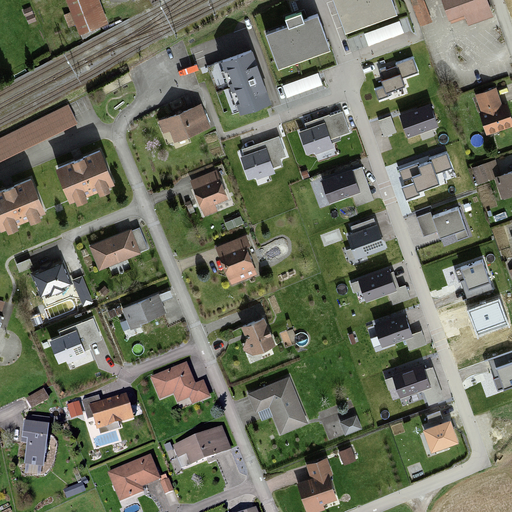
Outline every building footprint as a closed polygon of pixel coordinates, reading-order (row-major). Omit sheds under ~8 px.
[(65,0),(81,38),(107,28),(95,0),(65,0)] [(333,0),(345,31),(397,13),(392,0),(333,0)] [(423,0),(410,0),(421,26),(432,22),(423,0)] [(442,0),(450,22),(466,16),(469,26),(494,17),(487,0),(442,0)] [(287,25),(266,33),(278,67),(330,48),(318,14),(304,19),(301,12),(285,18),(287,25)] [(252,49),(221,61),(224,70),(223,71),(228,85),(229,85),(232,91),(230,91),(235,104),(237,103),(240,114),(271,103),(252,49)] [(154,53),(140,61),(144,69),(159,61),(154,53)] [(383,86),(375,89),(378,99),(388,95),(387,92),(405,86),(402,78),(418,73),(413,57),(395,63),(396,65),(386,68),(385,67),(379,69),(383,80),(381,81),(383,86)] [(496,91),(477,97),(488,133),(511,126),(506,109),(502,110),(496,91)] [(201,104),(158,121),(163,134),(170,131),(174,142),(211,128),(201,104)] [(430,104),(399,115),(407,139),(438,128),(430,104)] [(68,105),(0,137),(0,161),(78,124),(68,105)] [(329,115),(304,124),(306,130),(299,132),(307,156),(315,153),(316,155),(334,148),(330,140),(350,133),(342,112),(330,116),(329,115)] [(391,116),(378,121),(383,137),(397,133),(391,116)] [(279,137),(241,150),(244,156),(240,157),(248,181),(256,178),(257,180),(275,174),(273,168),(282,165),(280,159),(286,157),(279,137)] [(101,150),(56,168),(70,203),(75,200),(77,205),(88,200),(86,196),(98,191),(100,196),(111,191),(109,186),(115,184),(101,150)] [(419,161),(399,169),(405,186),(402,187),(406,199),(420,194),(419,191),(440,183),(436,173),(452,167),(447,152),(430,158),(431,161),(421,165),(419,161)] [(494,165),(472,172),(476,183),(498,176),(494,165)] [(216,170),(190,181),(204,217),(217,211),(215,205),(228,200),(216,170)] [(352,170),(321,181),(329,204),(360,193),(352,170)] [(511,175),(497,181),(504,199),(511,196),(511,175)] [(32,178),(0,190),(0,227),(1,230),(7,228),(9,233),(20,228),(18,224),(30,219),(31,223),(42,219),(40,214),(46,212),(32,178)] [(458,207),(432,216),(437,229),(440,237),(455,231),(458,238),(469,234),(466,227),(465,227),(458,207)] [(424,234),(437,229),(432,216),(430,210),(416,215),(424,234)] [(240,216),(225,223),(228,230),(243,224),(240,216)] [(353,234),(346,236),(351,249),(346,251),(349,260),(355,258),(355,260),(386,249),(377,225),(376,225),(374,219),(350,227),(353,234)] [(131,226),(89,243),(99,268),(141,251),(141,249),(148,246),(139,225),(132,228),(131,226)] [(246,235),(215,248),(230,285),(243,280),(240,273),(254,268),(246,249),(251,247),(246,235)] [(30,257),(16,262),(19,270),(33,264),(30,257)] [(63,257),(30,271),(40,294),(49,291),(50,294),(65,287),(64,285),(73,281),(72,277),(63,257)] [(493,288),(482,259),(455,269),(459,280),(461,279),(468,297),(493,288)] [(388,268),(357,279),(358,281),(350,284),(354,293),(361,291),(366,303),(389,294),(393,305),(410,299),(405,285),(399,288),(393,272),(390,273),(388,268)] [(82,273),(72,277),(73,281),(83,304),(93,300),(82,273)] [(170,288),(159,292),(161,299),(173,295),(170,288)] [(158,291),(121,306),(126,317),(120,320),(123,329),(130,326),(130,327),(142,323),(141,320),(166,310),(161,299),(159,292),(158,291)] [(405,309),(374,320),(378,333),(370,335),(373,344),(382,341),(382,344),(405,336),(409,347),(426,341),(422,327),(413,331),(405,309)] [(264,313),(241,322),(246,336),(243,347),(244,349),(253,352),(276,343),(264,313)] [(60,332),(49,337),(59,359),(66,356),(68,360),(87,352),(85,348),(90,345),(89,342),(102,336),(93,315),(59,329),(60,332)] [(511,350),(489,359),(496,377),(494,378),(498,389),(511,384),(511,350)] [(423,360),(391,371),(392,373),(384,376),(388,387),(396,384),(400,395),(423,386),(428,402),(445,396),(433,364),(425,367),(423,360)] [(187,361),(150,376),(159,399),(174,393),(177,402),(190,397),(192,403),(210,396),(203,379),(195,382),(187,361)] [(289,374),(247,391),(255,410),(269,404),(280,432),(308,421),(289,374)] [(126,392),(100,400),(99,395),(81,400),(87,418),(93,417),(96,428),(134,417),(126,392)] [(459,438),(450,415),(443,417),(440,409),(427,413),(430,422),(422,425),(431,448),(459,438)] [(356,412),(339,419),(345,433),(362,426),(356,412)] [(222,425),(172,444),(177,456),(176,456),(181,467),(190,463),(191,464),(231,448),(222,425)] [(44,464),(47,431),(26,428),(23,446),(28,447),(26,462),(44,464)] [(338,449),(344,463),(356,458),(351,445),(338,449)] [(151,453),(107,471),(119,501),(144,491),(142,486),(161,478),(151,453)] [(310,475),(296,479),(307,511),(312,511),(325,508),(323,501),(337,496),(330,473),(332,472),(327,455),(306,462),(310,475)] [(168,478),(160,481),(165,493),(173,490),(168,478)] [(81,485),(64,492),(67,500),(85,493),(81,485)]
